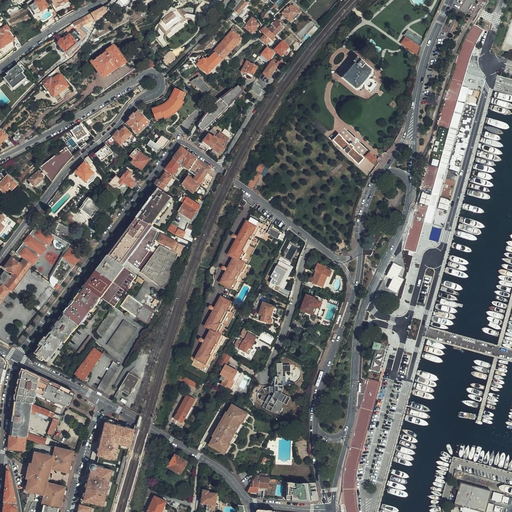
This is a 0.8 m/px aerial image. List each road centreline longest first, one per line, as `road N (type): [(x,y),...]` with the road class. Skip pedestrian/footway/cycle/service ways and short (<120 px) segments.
road 1 (residential): [(17,358),(175,143),(224,173)]
road 2 (secondary): [(349,421),(364,300),(410,194)]
road 3 (tertiary): [(160,87),(62,175),(0,257)]
road 4 (tertiary): [(160,87),(157,75),(145,73),(0,159)]
road 5 (tertiary): [(247,500),(218,469),(104,402)]
road 6 (secondary): [(355,287),(316,399),(315,428)]
road 7 (residential): [(312,240),(263,378)]
road 8 (tertiary): [(0,69),(102,0)]
